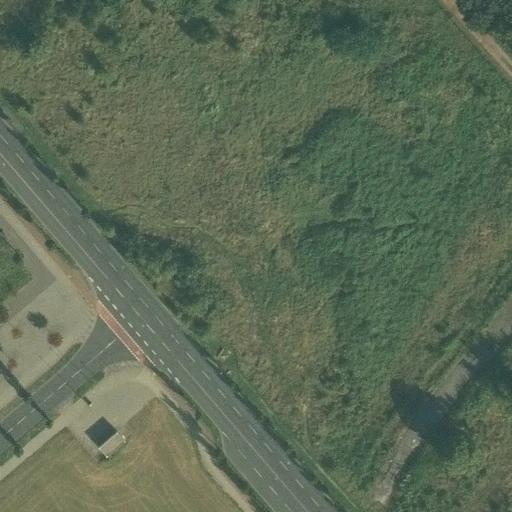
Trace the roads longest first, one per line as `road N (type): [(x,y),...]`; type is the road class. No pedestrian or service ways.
road 1 (unclassified): [(111,284),(444,29)]
road 2 (tertiary): [(314,511),(141,318)]
road 3 (residential): [(141,318),(0,439)]
road 4 (tertiary): [(111,284),(0,156)]
